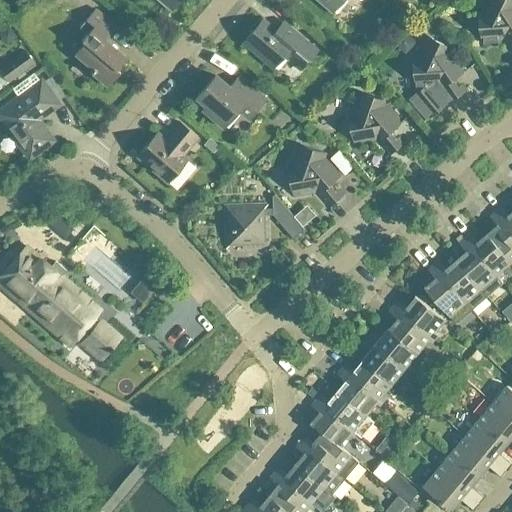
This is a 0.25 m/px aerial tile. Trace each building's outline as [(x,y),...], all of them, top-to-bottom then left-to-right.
[(157,0),(169,10),(177,0),(157,0)] [(319,0),(333,12),(342,0),(319,0)] [(511,0),(486,0),(482,9),(479,10),(481,43),(503,41),(511,53),(511,0)] [(126,58),(104,39),(116,26),(95,9),(79,27),(87,34),(81,40),(84,43),(75,54),(93,69),(90,72),(107,86),(120,71),(117,69),(126,58)] [(317,49),(290,27),(283,21),(275,31),(262,20),(244,42),(273,67),(283,55),(300,69),(317,49)] [(467,70),(455,52),(456,49),(426,35),(417,55),(413,55),(415,88),(418,88),(418,90),(409,98),(408,98),(407,99),(426,121),(427,120),(427,119),(429,117),(431,119),(449,103),(468,90),(464,83),(458,87),(452,78),(464,70),(465,72),(467,70)] [(0,70),(8,82),(34,63),(25,50),(0,68),(0,70)] [(35,119),(57,103),(57,102),(65,96),(51,76),(41,84),(33,73),(12,89),(17,95),(0,107),(2,111),(0,112),(0,115),(30,155),(51,140),(35,119)] [(249,119),(266,98),(239,75),(229,87),(215,75),(196,98),(205,106),(202,109),(223,127),(238,110),(249,119)] [(404,122),(389,105),(390,102),(359,91),(352,112),(348,112),(354,145),(376,140),(389,156),(407,141),(402,135),(397,139),(390,131),(401,122),(402,123),(404,122)] [(182,156),(198,138),(178,121),(164,138),(158,132),(137,157),(167,183),(187,160),(182,156)] [(210,137),(204,144),(214,152),(220,146),(210,137)] [(343,174),(328,157),(330,154),(298,143),(291,164),(287,165),(294,197),(316,193),(329,208),(346,193),(341,187),(336,192),(329,183),(340,174),(341,175),(343,174)] [(294,216),(275,194),(273,196),(273,215),(294,238),(305,229),(302,226),(294,216)] [(269,247),(268,204),(225,205),(226,248),(269,247)] [(511,211),(508,215),(501,207),(496,212),(511,230),(511,211)] [(301,210),(294,216),(302,226),(309,220),(301,210)] [(511,230),(496,212),(491,216),(498,224),(487,233),(511,261),(511,230)] [(68,222),(59,232),(65,238),(74,227),(68,222)] [(511,261),(487,233),(477,242),(470,234),(465,238),(479,255),(499,278),(503,275),(500,272),(511,261)] [(499,278),(479,255),(465,238),(460,243),(467,251),(456,259),(481,288),(493,278),(496,281),(499,278)] [(100,322),(94,317),(101,310),(61,276),(66,270),(56,261),(51,267),(26,246),(0,276),(0,285),(70,346),(82,332),(87,337),(86,338),(87,339),(83,345),(99,359),(104,354),(105,355),(109,351),(110,352),(113,348),(112,347),(120,338),(101,320),(100,322)] [(481,288),(456,259),(446,268),(439,260),(434,265),(472,309),(487,296),(481,289),(481,288)] [(472,309),(434,265),(429,269),(436,277),(425,287),(450,316),(450,315),(456,323),(472,309)] [(148,272),(131,291),(143,302),(160,283),(148,272)] [(445,320),(416,296),(407,307),(399,300),(394,306),(435,339),(438,335),(435,333),(445,320)] [(435,339),(394,306),(390,311),(398,317),(389,328),(419,352),(429,340),(432,343),(435,339)] [(511,331),(511,307),(500,317),(511,331)] [(419,352),(389,328),(381,338),(373,332),(368,337),(388,353),(409,370),(412,367),(409,364),(419,352)] [(409,370),(388,353),(368,337),(364,342),(372,349),(363,359),(393,384),(403,372),(406,374),(409,370)] [(393,384),(363,359),(355,370),(347,363),(342,368),(383,402),(386,398),(383,396),(393,384)] [(383,402),(342,368),(338,373),(346,380),(337,391),(367,415),(377,403),(380,405),(383,402)] [(511,388),(507,385),(494,402),(511,417),(511,388)] [(357,433),(361,437),(374,421),(367,415),(337,391),(329,401),(321,394),(316,400),(357,433)] [(357,433),(316,400),(312,405),(320,411),(311,423),(322,432),(322,431),(341,447),(341,446),(351,434),(354,437),(357,433)] [(511,417),(494,402),(480,419),(506,441),(511,434),(511,417)] [(506,441),(480,419),(466,435),(506,469),(511,463),(498,451),(506,441)] [(352,455),(341,446),(341,447),(322,431),(322,432),(313,442),(305,436),(301,441),(345,477),(358,462),(351,456),(352,455)] [(390,433),(376,449),(387,458),(400,443),(390,433)] [(506,469),(466,435),(452,452),(478,475),(487,465),(501,476),(506,469)] [(345,477),(301,441),(297,446),(305,453),(296,463),(325,488),(332,493),(345,477)] [(478,475),(452,452),(437,469),(478,503),(484,496),(470,485),(478,475)] [(315,499),(325,488),(296,463),(287,474),(279,467),(275,472),(315,506),(318,502),(315,499)] [(389,497),(364,469),(353,478),(379,506),(389,497)] [(478,503),(437,469),(423,486),(450,509),(459,498),(473,509),(478,503)] [(315,506),(275,472),(270,477),(278,484),(270,494),(290,511),(304,511),(309,507),(312,509),(315,506)] [(414,488),(395,473),(387,484),(405,499),(414,488)] [(290,511),(270,494),(261,505),(253,498),(249,504),(258,511),(290,511)]
